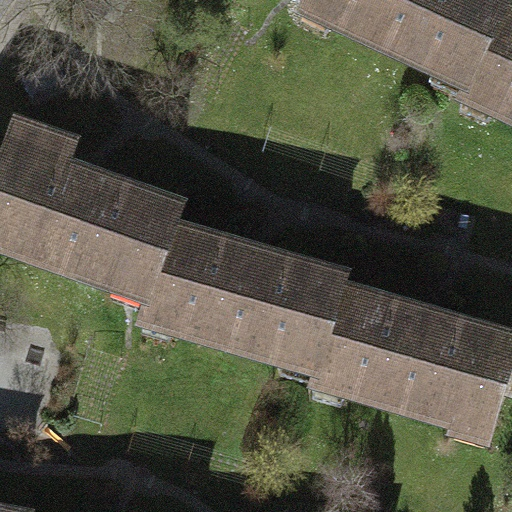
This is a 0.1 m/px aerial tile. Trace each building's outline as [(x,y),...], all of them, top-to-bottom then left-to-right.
[(506,9),(487,0),(308,0),(303,12),(465,92),(505,13),(506,9)] [(511,16),(505,13),(465,92),(462,98),(511,122),(511,16)] [(59,67),(24,80),(31,94),(64,80),(59,67)] [(72,149),(16,128),(0,169),(0,247),(146,303),(170,240),(179,216),(78,178),(64,173),(72,149)] [(242,257),(170,240),(146,303),(141,321),(318,371),(341,291),(343,281),(242,257)] [(511,340),(416,312),(341,291),(318,371),(314,385),(492,436),(507,387),(511,388),(511,340)]
